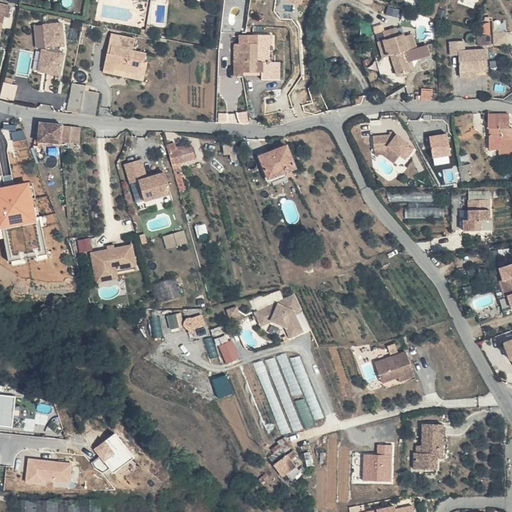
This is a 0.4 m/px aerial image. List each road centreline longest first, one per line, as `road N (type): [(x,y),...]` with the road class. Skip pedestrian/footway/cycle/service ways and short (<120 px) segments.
road 1 (residential): [(330,119),(376,206),(430,272),(511,414)]
road 2 (residential): [(0,107),(75,121),(231,128),(330,119)]
road 3 (residential): [(330,119),(378,108),(511,106)]
